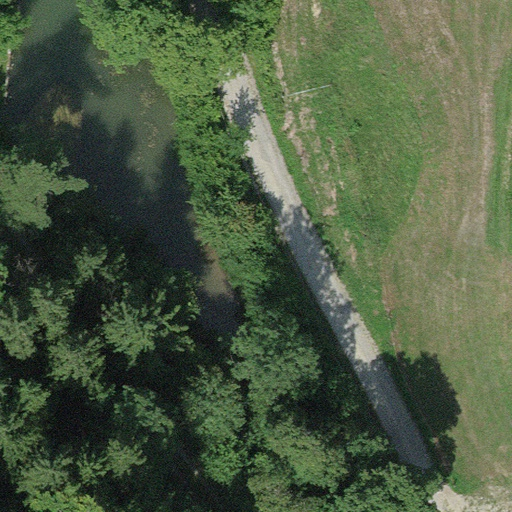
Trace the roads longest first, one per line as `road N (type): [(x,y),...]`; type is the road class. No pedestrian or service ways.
road 1 (track): [(425,511),(411,466),(352,361),(196,0)]
road 2 (track): [(211,511),(0,240)]
